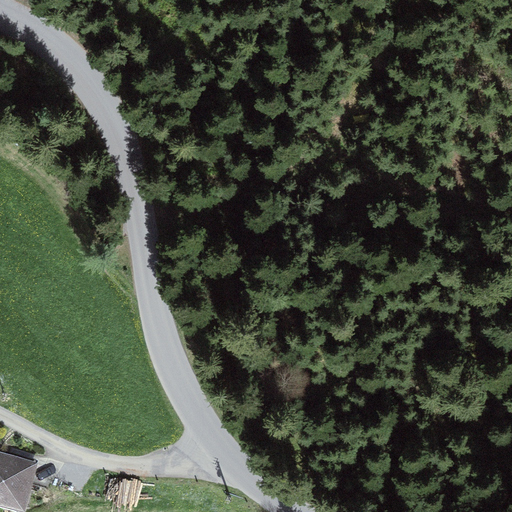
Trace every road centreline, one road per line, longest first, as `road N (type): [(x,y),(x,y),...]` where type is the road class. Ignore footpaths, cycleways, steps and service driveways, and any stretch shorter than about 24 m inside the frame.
road 1 (unclassified): [(0,14),(58,48),(96,93),(127,163),(171,358),(217,437),(298,511)]
road 2 (track): [(0,412),(109,461),(180,455),(217,437)]
